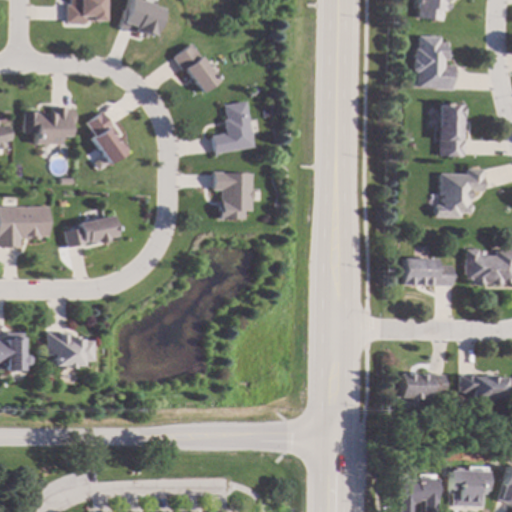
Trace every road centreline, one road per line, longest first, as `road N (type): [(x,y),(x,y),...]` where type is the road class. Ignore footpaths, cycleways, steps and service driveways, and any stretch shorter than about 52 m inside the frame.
road 1 (secondary): [(338,0),(329,511)]
road 2 (residential): [(494,0),(494,84),(511,133),(477,335),(329,333)]
road 3 (residential): [(18,62),(117,76),(154,110),(164,156),(163,218),(153,245),(110,285),(0,289)]
road 4 (residential): [(329,439),(0,439)]
road 5 (residential): [(42,511),(78,492),(121,486),(217,489)]
